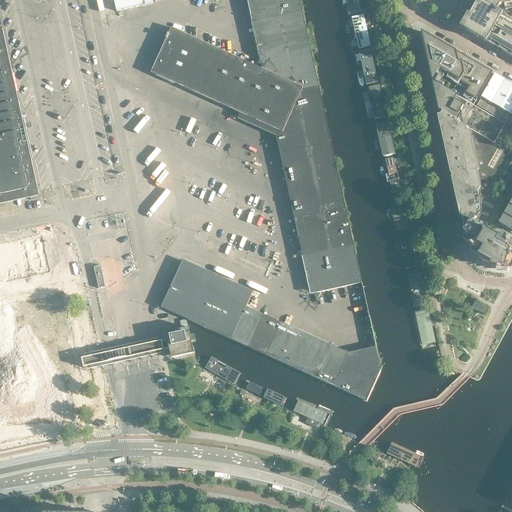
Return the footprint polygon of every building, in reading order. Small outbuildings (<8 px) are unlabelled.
[(113,0),(116,12),(153,4),(152,0),(113,0)] [(361,283),(299,0),(251,0),(265,61),(261,69),(171,28),(168,35),(167,34),(165,38),(166,38),(150,73),(282,133),(281,134),(316,293),(361,283)] [(344,0),(348,15),(361,13),(358,0),(344,0)] [(456,0),(480,0),(499,11),(511,7),(511,0),(424,0),(426,7),(456,0)] [(501,13),(496,10),(478,0),(474,0),(459,27),(495,48),(511,57),(511,19),(501,14),(501,13)] [(373,9),(372,2),(365,4),(366,11),(373,9)] [(359,49),(370,47),(364,15),(353,17),(359,49)] [(22,120),(2,27),(0,27),(0,204),(39,196),(31,159),(32,159),(24,123),(23,120),(22,120)] [(492,73),(425,35),(420,32),(421,38),(431,82),(453,94),(453,95),(469,104),(473,106),(492,73)] [(367,86),(378,84),(371,50),(360,52),(367,86)] [(511,85),(509,83),(494,75),(481,98),(511,115),(511,85)] [(476,107),(473,106),(469,104),(453,95),(453,94),(431,82),(433,91),(466,110),(462,117),(458,123),(494,144),(505,124),(476,107)] [(374,121),(387,118),(380,85),(367,88),(374,121)] [(511,231),(498,224),(511,200),(511,115),(481,98),(476,106),(511,126),(511,153),(487,197),(501,205),(486,232),(489,234),(486,238),(492,242),(511,253),(511,231)] [(398,116),(395,108),(386,110),(389,118),(398,116)] [(462,117),(451,111),(447,117),(458,123),(462,117)] [(458,123),(447,117),(439,112),(438,113),(451,173),(452,173),(453,180),(484,198),(510,153),(504,150),(494,144),(458,123)] [(382,157),(395,155),(388,122),(375,125),(382,157)] [(504,150),(511,136),(511,128),(505,124),(494,144),(504,150)] [(394,158),(385,160),(389,180),(398,178),(394,158)] [(498,206),(484,198),(453,180),(452,180),(460,216),(483,230),(498,206)] [(402,195),(392,197),(398,231),(408,229),(402,195)] [(511,200),(498,224),(511,231),(511,200)] [(511,253),(492,242),(486,238),(489,234),(486,232),(483,230),(460,216),(463,230),(461,231),(469,244),(467,245),(477,255),(476,256),(489,264),(488,266),(503,270),(502,271),(510,271),(511,267),(511,253)] [(44,235),(0,243),(0,280),(51,271),(44,235)] [(411,237),(400,239),(407,270),(417,268),(411,237)] [(348,359),(244,312),(251,297),(180,265),(161,308),(367,401),(381,370),(377,353),(348,359)] [(105,287),(100,266),(94,267),(98,289),(105,287)] [(427,306),(420,274),(406,277),(414,309),(427,306)] [(0,444),(57,434),(48,385),(56,383),(58,394),(72,391),(70,380),(83,378),(81,366),(73,365),(69,338),(73,338),(66,299),(12,309),(4,309),(0,309),(0,354),(2,355),(7,380),(12,380),(11,385),(8,385),(0,386),(0,444)] [(476,301),(472,308),(485,315),(489,308),(486,307),(484,305),(476,301)] [(422,347),(435,344),(429,313),(416,316),(422,347)] [(194,353),(191,342),(195,341),(194,335),(190,336),(188,328),(165,333),(167,340),(161,341),(159,341),(160,343),(161,348),(161,350),(163,350),(169,348),(171,358),(194,353)] [(121,360),(118,347),(110,349),(112,362),(115,363),(119,363),(121,360)] [(210,355),(204,367),(233,384),(240,372),(210,355)] [(248,382),(244,390),(277,405),(279,406),(281,406),(282,405),(283,405),(284,404),(284,403),(284,402),(284,401),(284,400),(283,399),(281,397),(278,395),(248,382)] [(293,411),(326,426),(331,416),(298,401),(293,411)] [(391,443),(386,454),(419,469),(424,458),(391,443)]
